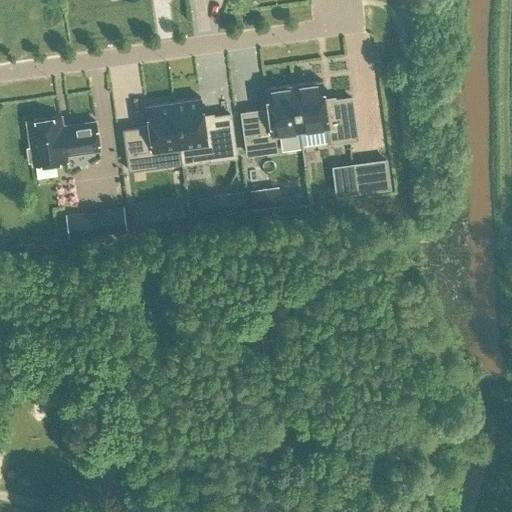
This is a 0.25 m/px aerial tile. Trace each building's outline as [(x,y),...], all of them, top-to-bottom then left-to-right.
[(322,79),(292,83),(299,128),(301,142),(328,139),(328,140),(356,136),(350,95),(333,97),(334,99),(325,101),(322,79)] [(299,128),(292,83),(265,87),(268,110),(259,111),(258,109),(241,112),(247,151),(275,147),(273,131),(299,128)] [(235,154),(229,113),(212,115),(213,117),(204,119),(203,114),(200,96),(173,100),(179,146),(180,146),(205,142),(207,158),(235,154)] [(128,169),(156,165),(154,149),(179,146),(173,100),(146,104),(149,126),(140,128),(139,126),(122,128),(128,169)] [(99,148),(95,120),(61,125),(60,114),(27,119),(30,146),(26,146),(28,160),(32,160),(33,163),(35,163),(37,177),(57,174),(55,160),(66,159),(65,153),(99,148)] [(354,192),(390,187),(386,157),(350,162),(354,192)] [(279,203),(277,186),(250,190),(253,207),(279,203)] [(244,208),(242,192),(215,196),(217,211),(244,208)] [(167,205),(134,210),(136,230),(170,225),(167,205)] [(126,229),(123,207),(112,209),(115,231),(126,229)]
